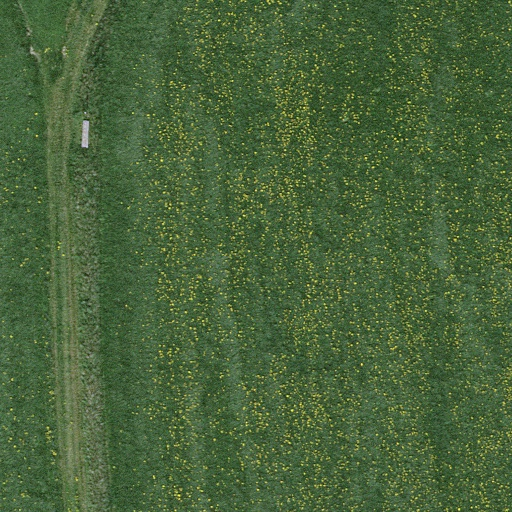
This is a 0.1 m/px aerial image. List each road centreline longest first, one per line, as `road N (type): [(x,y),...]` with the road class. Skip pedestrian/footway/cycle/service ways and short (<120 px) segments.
road 1 (track): [(74,511),(55,123)]
road 2 (track): [(55,123),(100,0)]
